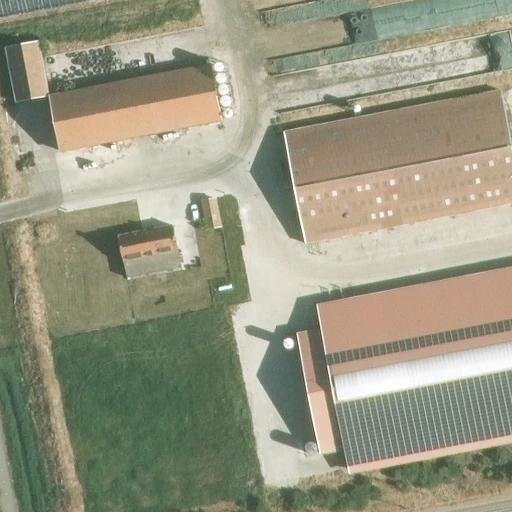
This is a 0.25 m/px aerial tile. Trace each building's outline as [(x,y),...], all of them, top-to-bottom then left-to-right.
[(38,43),(6,49),(17,104),(49,98),(38,43)] [(51,97),(61,153),(221,122),(211,67),(51,97)] [(511,146),(501,92),(284,134),(305,245),(511,204),(511,146)] [(143,179),(145,192),(168,187),(165,174),(143,179)] [(207,230),(221,228),(216,200),(202,203),(207,230)] [(124,263),(127,279),(181,269),(173,227),(118,238),(123,263),(124,263)] [(223,272),(228,285),(250,276),(245,263),(223,272)] [(321,331),(297,336),(320,456),(345,451),(349,471),(511,439),(511,274),(318,313),(321,331)]
